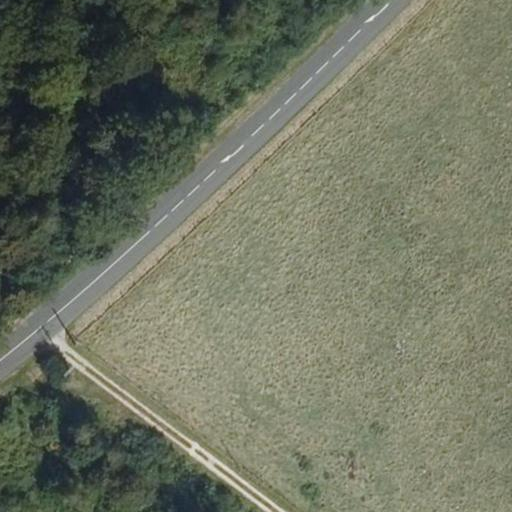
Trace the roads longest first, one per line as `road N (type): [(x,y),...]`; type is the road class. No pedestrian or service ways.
road 1 (tertiary): [(385,0),(33,333)]
road 2 (unclassified): [(251,511),(33,333)]
